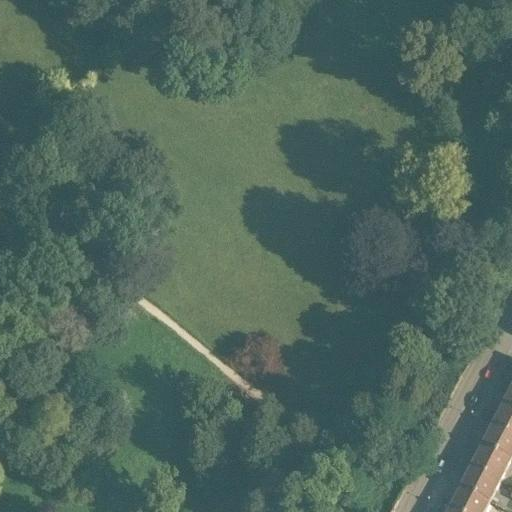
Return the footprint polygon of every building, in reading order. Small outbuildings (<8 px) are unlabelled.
[(494,426),(511,434),(511,408),(505,405),(494,426)] [(511,434),(494,426),(484,447),(511,461),(511,434)] [(501,482),(511,461),(484,447),(473,468),(501,482)] [(490,503),(501,482),(473,468),(462,489),(490,503)] [(454,511),(485,511),(490,503),(462,489),(451,510),(454,511)]
